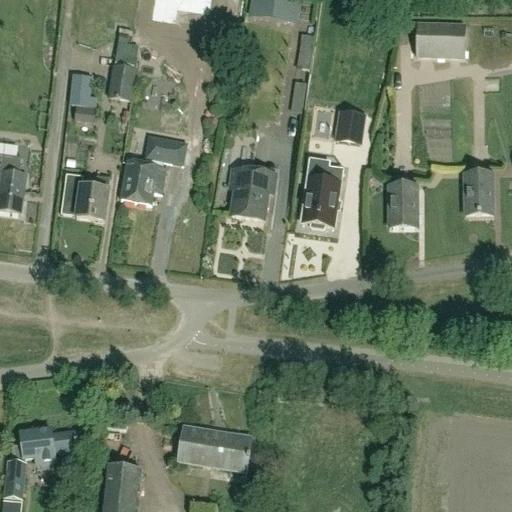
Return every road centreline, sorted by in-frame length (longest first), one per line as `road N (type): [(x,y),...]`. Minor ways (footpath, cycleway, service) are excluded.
road 1 (residential): [(195,321),(234,298),(511,261)]
road 2 (residential): [(0,377),(165,349),(195,321)]
road 3 (residential): [(195,321),(148,289),(0,271)]
road 4 (track): [(153,326),(0,310)]
